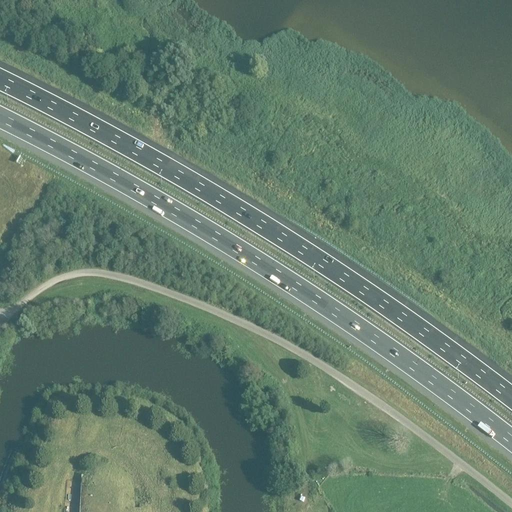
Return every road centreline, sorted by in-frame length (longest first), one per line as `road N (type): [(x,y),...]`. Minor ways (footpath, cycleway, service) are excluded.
road 1 (motorway): [(0,117),(254,259),(425,372),(511,441)]
road 2 (motorway): [(511,398),(279,234),(0,79)]
road 3 (unclassified): [(511,504),(328,369),(164,290),(75,273),(37,291),(0,325)]
road 4 (track): [(303,511),(300,426),(285,389),(237,321)]
